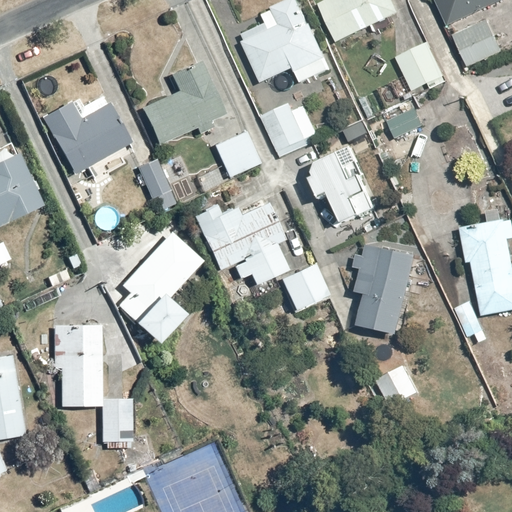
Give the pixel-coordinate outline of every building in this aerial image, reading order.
[(267,24),(239,37),(260,84),(294,68),(300,81),(308,77),(311,83),(320,78),(322,82),(336,75),(301,0),(284,0),(261,11),(267,24)] [(324,0),(316,4),(335,42),(398,11),(392,0),(324,0)] [(434,0),(446,25),(500,0),(434,0)] [(428,42),(396,58),(412,91),(445,75),(428,42)] [(179,88),(141,108),(159,143),(193,128),(196,135),(211,128),(208,123),(224,116),(196,55),(169,67),(179,88)] [(69,96),(38,114),(71,175),(131,141),(105,95),(77,110),(69,96)] [(288,101),(260,114),(281,159),(309,147),(288,101)] [(416,107),(387,121),(396,139),(425,125),(416,107)] [(245,128),(211,145),(221,164),(198,176),(206,193),(262,165),(245,128)] [(0,222),(38,204),(8,142),(0,145),(0,222)] [(338,151),(302,167),(316,198),(326,193),(339,223),(375,207),(359,172),(349,176),(338,151)] [(151,158),(131,166),(148,206),(168,197),(151,158)] [(217,202),(190,214),(215,272),(234,264),(239,276),(248,273),(253,284),(287,270),(276,245),(283,242),(267,203),(242,214),(238,205),(221,212),(217,202)] [(508,239),(511,238),(511,227),(511,219),(502,220),(501,208),(485,210),(487,221),(460,224),(464,259),(471,258),(475,299),(456,301),(458,322),(479,320),(478,315),(511,311),(511,256),(510,257),(508,239)] [(170,229),(120,283),(128,290),(110,310),(126,326),(131,320),(155,343),(182,314),(178,311),(188,300),(174,288),(202,258),(170,229)] [(363,252),(357,250),(354,267),(360,268),(356,290),(363,292),(356,325),(396,333),(411,253),(365,244),(363,252)] [(77,252),(67,257),(78,278),(88,272),(77,252)] [(315,263),(281,278),(295,311),(329,296),(315,263)] [(29,348),(49,348),(53,348),(54,368),(58,368),(59,405),(100,404),(100,440),(104,440),(104,445),(135,445),(134,397),(101,397),(100,323),(29,324),(29,348)] [(0,473),(9,469),(0,447),(0,442),(24,435),(12,354),(0,355),(0,473)] [(405,360),(375,375),(390,406),(420,392),(405,360)]
